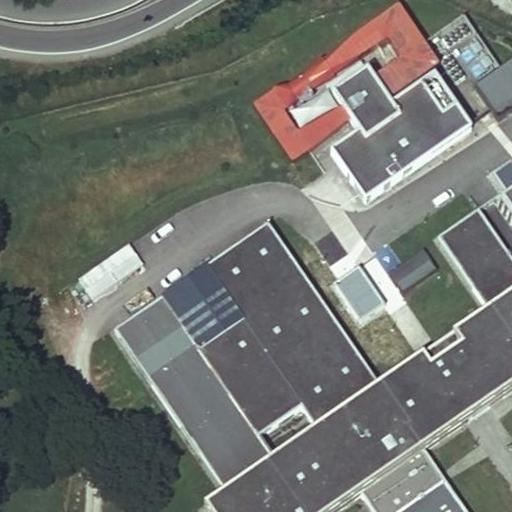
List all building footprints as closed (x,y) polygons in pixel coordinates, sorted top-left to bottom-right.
[(441,66),(401,8),(256,107),(294,163),(353,123),(343,107),(300,136),(284,114),(297,105),(298,101),(390,42),(402,61),(377,79),(392,100),(441,66)] [(460,19),(427,43),(441,61),(451,54),(472,84),(495,67),(460,19)] [(501,120),(511,112),(511,62),(477,86),(501,120)] [(437,76),(395,105),(392,100),(377,79),(371,70),(334,95),(343,107),(353,123),(360,133),(332,152),(368,204),(475,130),(437,76)] [(511,391),(511,189),(504,195),(511,207),(511,258),(479,211),(440,238),(490,310),(381,386),(269,225),(205,269),(242,322),(201,351),(164,298),(115,332),(225,491),(202,507),(204,511),(468,511),(440,471),(426,451),(471,420),(511,391)] [(93,304),(142,266),(126,245),(77,283),(93,304)] [(436,271),(422,251),(387,275),(401,295),(436,271)]
